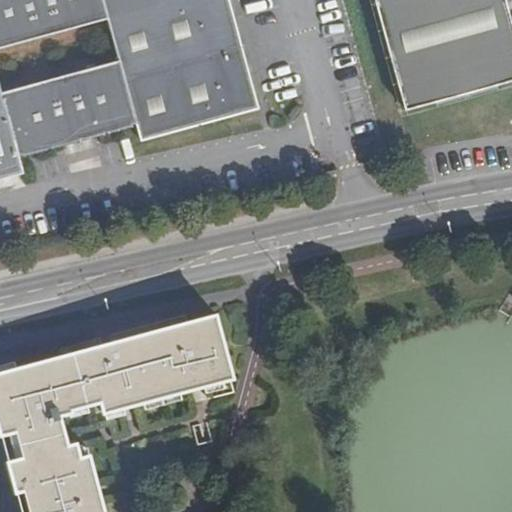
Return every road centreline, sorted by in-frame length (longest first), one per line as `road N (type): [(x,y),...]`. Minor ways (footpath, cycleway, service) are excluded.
road 1 (tertiary): [(511,177),(0,287)]
road 2 (tertiary): [(0,317),(511,207)]
